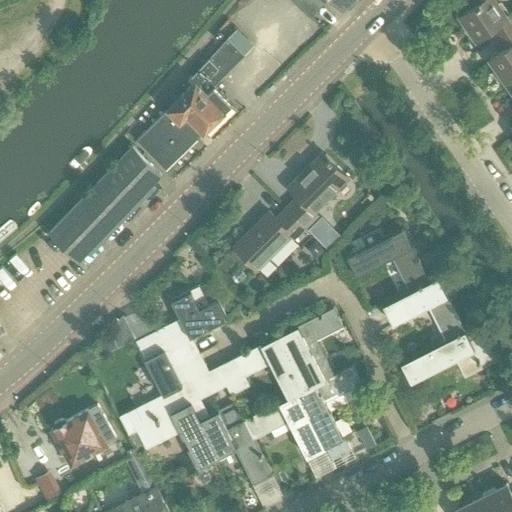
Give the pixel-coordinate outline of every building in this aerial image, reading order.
[(466,0),(472,7),(460,15),(476,39),(485,32),(492,42),(511,27),(511,10),(506,15),(495,0),(466,0)] [(505,81),(511,75),(511,27),(492,42),(499,53),(490,59),(497,70),(494,72),(501,82),(504,80),(505,81)] [(191,85),(135,140),(166,171),(232,105),(214,87),(245,56),(227,38),(191,77),(187,81),(191,85)] [(132,146),(49,233),(78,261),(161,174),(132,146)] [(297,197),(286,207),(306,227),(317,215),(314,212),(348,178),(323,152),(288,187),(297,197)] [(271,210),(235,245),(257,268),(292,234),(295,237),(306,227),(286,207),(277,216),(271,210)] [(429,281),(428,280),(402,228),(383,237),(379,228),(361,237),(366,246),(347,255),(357,274),(392,255),(409,289),(410,290),(429,281)] [(445,339),(464,329),(437,275),(428,280),(429,281),(410,290),(409,289),(382,303),(392,322),(427,304),(445,338),(445,339)] [(227,318),(217,298),(208,303),(199,285),(172,298),(181,316),(154,330),(172,366),(199,353),(191,336),(227,318)] [(334,374),(316,339),(343,326),(333,307),(279,334),(306,388),(334,374)] [(118,347),(116,343),(114,339),(130,331),(122,316),(82,353),(89,361),(118,347)] [(463,376),(500,357),(486,329),(469,338),(464,329),(445,339),(445,338),(400,361),(410,380),(454,357),(463,376)] [(190,402),(172,366),(154,330),(135,340),(162,393),(127,411),(128,413),(120,417),(128,433),(190,402)] [(297,393),(306,388),(279,334),(216,366),(226,385),(231,395),(250,385),(245,376),(270,363),(288,398),(297,393)] [(190,402),(128,433),(129,434),(130,434),(137,447),(144,443),(146,448),(180,430),(198,465),(217,455),(199,420),(208,415),(200,399),(226,385),(216,366),(208,370),(199,353),(172,366),(190,402)] [(324,446),(330,459),(351,449),(346,440),(344,436),(343,437),(324,401),(360,383),(351,365),(334,374),(306,388),(297,393),(324,446)] [(306,455),(324,446),(297,393),(288,398),(245,419),(244,420),(253,437),(287,419),(306,455)] [(244,420),(245,419),(236,401),(217,410),(208,415),(199,420),(217,455),(234,447),(252,483),(271,473),(253,437),(244,420)] [(106,442),(115,437),(97,405),(88,410),(88,409),(66,421),(60,419),(53,423),(53,428),(51,429),(71,464),(107,444),(106,442)] [(365,448),(375,443),(368,429),(358,434),(365,448)] [(168,511),(155,486),(136,447),(126,453),(146,491),(105,511),(168,511)] [(52,481),(42,487),(48,497),(57,492),(52,481)] [(511,511),(511,493),(507,483),(495,488),(494,486),(483,491),(484,494),(483,495),(491,511),(511,511)] [(491,511),(483,495),(458,507),(460,511),(491,511)]
